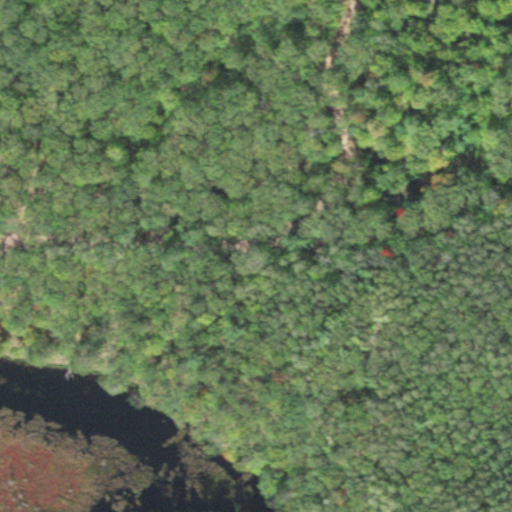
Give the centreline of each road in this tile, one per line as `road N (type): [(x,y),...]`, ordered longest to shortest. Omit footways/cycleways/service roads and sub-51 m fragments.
road 1 (track): [(0,227),(246,255),(283,247),(320,262),(417,364),(416,389),(397,394),(376,376),(378,318)]
road 2 (track): [(356,0),(332,57),(346,167),(331,208),(283,247)]
